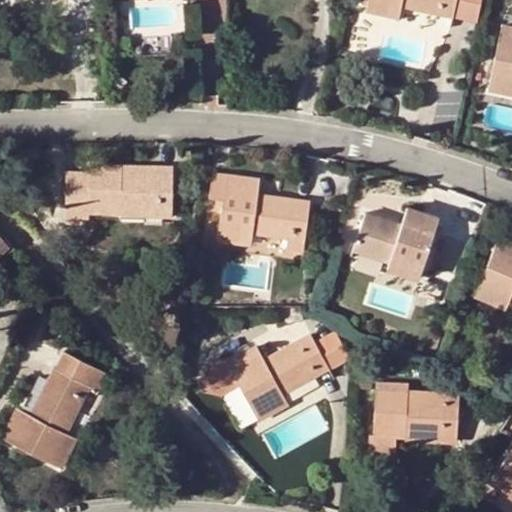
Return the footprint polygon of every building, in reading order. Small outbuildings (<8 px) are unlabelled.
[(451,16),(454,0),(368,0),(366,10),(386,14),(388,2),(451,16)] [(449,26),(451,16),(388,2),(386,14),(449,26)] [(511,28),(503,26),(491,88),(511,92),(511,91),(511,28)] [(173,165),(157,165),(157,169),(122,169),(122,164),(91,164),(89,210),(121,211),(121,204),(159,204),(159,215),(172,215),(173,165)] [(218,238),(239,241),(241,229),(252,230),(287,235),(285,248),(304,250),(310,200),(257,193),(259,178),(213,172),(209,195),(223,198),(218,238)] [(120,215),(159,215),(159,204),(121,204),(121,211),(120,215)] [(419,277),(438,217),(406,207),(401,224),(365,211),(353,250),(388,262),(387,266),(419,277)] [(250,242),(252,230),(241,229),(239,241),(250,242)] [(511,296),(511,240),(499,236),(474,295),(495,304),(500,292),(511,297),(511,296)] [(506,308),(511,297),(500,292),(495,304),(506,308)] [(301,318),(298,308),(277,314),(281,324),(301,318)] [(333,331),(313,343),(326,367),(347,355),(333,331)] [(326,367),(313,343),(308,334),(263,360),(255,346),(227,362),(214,363),(214,375),(200,383),(203,388),(203,390),(220,395),(239,385),(258,418),(276,408),(271,399),(281,392),(327,367),(326,367)] [(64,349),(48,380),(31,414),(22,409),(18,407),(4,435),(62,464),(71,447),(60,441),(65,431),(89,383),(99,389),(106,372),(64,349)] [(39,375),(22,409),(31,414),(48,380),(39,375)] [(458,391),(443,390),(443,396),(407,394),(407,389),(375,387),(374,434),(405,435),(406,431),(442,433),(441,441),(456,442),(458,391)] [(287,402),(281,392),(271,399),(276,408),(287,402)] [(76,437),(65,431),(60,441),(71,447),(76,437)] [(405,440),(441,441),(442,433),(406,431),(405,435),(405,440)] [(511,449),(491,481),(508,493),(511,487),(511,449)]
